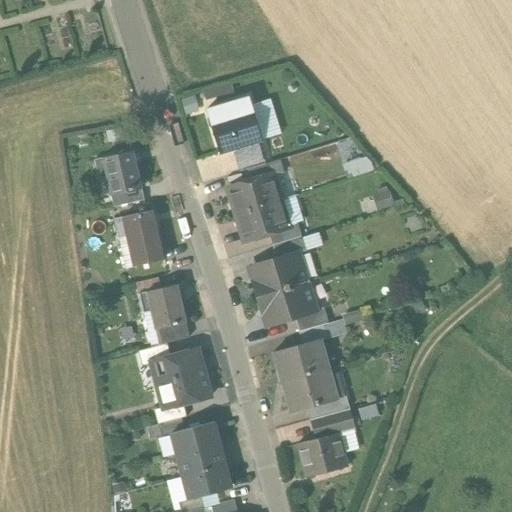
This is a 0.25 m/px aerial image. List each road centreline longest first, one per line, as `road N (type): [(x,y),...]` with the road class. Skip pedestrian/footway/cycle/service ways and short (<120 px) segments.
road 1 (tertiary): [(125,0),(277,511)]
road 2 (track): [(511,272),(421,349),(361,511)]
